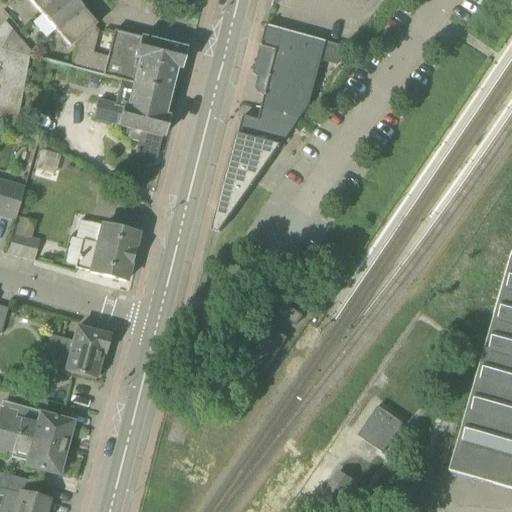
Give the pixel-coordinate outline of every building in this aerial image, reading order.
[(28,0),(41,15),(58,0),(28,0)] [(79,0),(58,0),(41,15),(55,31),(84,6),(79,0)] [(94,27),(96,25),(87,16),(90,13),(84,6),(55,31),(70,48),(72,46),(75,50),(93,54),(98,32),(94,27)] [(0,118),(16,128),(29,58),(15,54),(0,50),(11,31),(5,23),(0,26),(0,118)] [(310,106),(322,61),(337,66),(348,49),(348,48),(267,26),(255,75),(259,78),(257,89),(259,93),(266,95),(262,111),(299,120),(310,106)] [(15,54),(22,42),(11,31),(0,50),(15,54)] [(71,68),(120,81),(121,79),(170,91),(176,70),(179,71),(184,50),(164,45),(161,39),(155,43),(113,32),(107,57),(93,54),(75,50),(71,68)] [(30,50),(22,42),(15,54),(29,58),(30,58),(30,50)] [(121,79),(120,81),(114,106),(97,101),(92,119),(118,125),(117,127),(129,130),(127,139),(139,142),(136,154),(155,159),(161,138),(167,118),(164,117),(170,91),(121,79)] [(220,233),(299,120),(262,111),(259,121),(244,117),(214,231),(220,233)] [(36,128),(31,136),(41,142),(46,135),(36,128)] [(0,217),(15,222),(25,188),(0,181),(0,217)] [(82,241),(75,269),(90,273),(90,274),(126,283),(126,281),(136,238),(137,238),(137,236),(102,227),(80,221),(76,240),(82,241)] [(7,254),(34,261),(39,241),(12,234),(7,254)] [(511,259),(450,472),(511,489),(511,259)] [(298,326),(304,316),(285,304),(279,314),(298,326)] [(50,336),(46,351),(67,357),(63,372),(95,380),(95,379),(99,378),(102,369),(99,365),(101,354),(105,355),(109,342),(106,337),(74,329),(71,341),(50,336)] [(252,360),(266,370),(287,340),(272,329),(252,360)] [(0,408),(0,431),(65,449),(72,424),(39,415),(36,424),(14,419),(16,413),(0,408)] [(384,454),(403,425),(379,408),(359,437),(384,454)] [(25,467),(58,476),(65,449),(0,431),(0,455),(4,457),(5,452),(28,457),(25,467)] [(339,470),(322,498),(340,509),(357,481),(339,470)] [(0,507),(0,511),(46,511),(50,501),(37,498),(40,485),(0,473),(0,488),(5,490),(0,507)]
